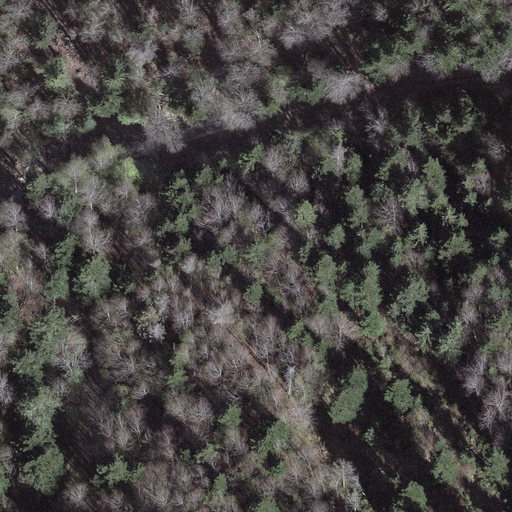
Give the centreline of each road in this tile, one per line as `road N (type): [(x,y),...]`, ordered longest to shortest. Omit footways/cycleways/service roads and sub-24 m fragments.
road 1 (track): [(511,61),(353,84),(178,134),(66,172),(0,216)]
road 2 (track): [(52,511),(95,432),(110,276),(130,230),(198,168),(326,95)]
road 3 (track): [(178,134),(348,0)]
